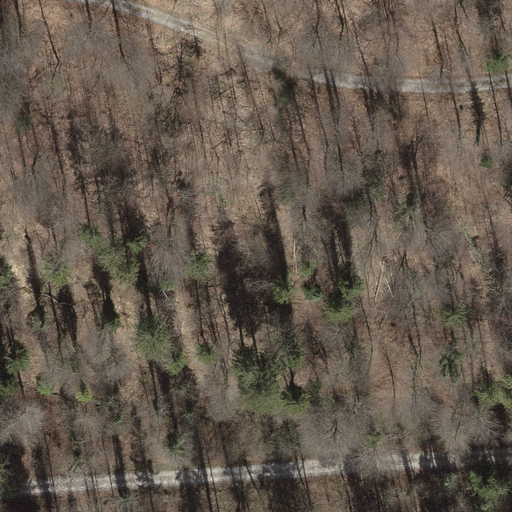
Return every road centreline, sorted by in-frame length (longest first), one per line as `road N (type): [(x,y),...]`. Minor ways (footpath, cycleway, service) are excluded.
road 1 (track): [(0,489),(511,453)]
road 2 (track): [(94,0),(336,81),(441,88),(511,80)]
